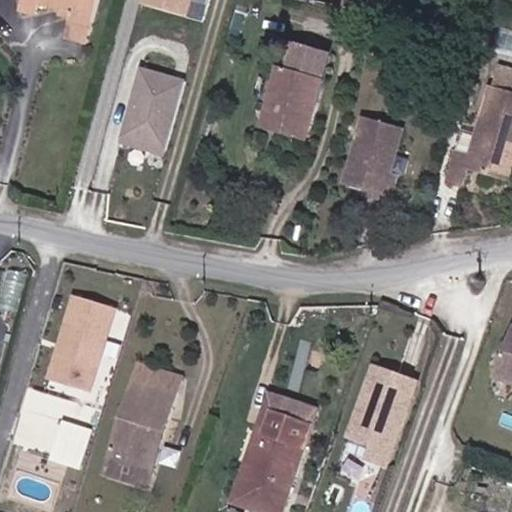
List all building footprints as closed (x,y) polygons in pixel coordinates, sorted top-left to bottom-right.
[(89,34),(98,0),(22,0),(22,7),(36,9),(37,5),(60,12),(72,14),(71,18),(69,29),(89,34)] [(198,0),(143,0),(143,1),(205,19),(209,3),(198,0)] [(373,19),(378,0),(342,0),(339,10),(373,19)] [(22,7),(19,13),(35,16),(36,9),(22,7)] [(511,28),(506,26),(499,48),(511,52),(511,28)] [(69,29),(66,38),(86,44),(89,34),(69,29)] [(266,116),(308,129),(329,54),(295,44),(287,72),(280,70),(266,116)] [(168,147),(187,79),(143,66),(122,140),(142,145),(141,148),(150,150),(153,143),(168,147)] [(454,151),(445,179),(462,184),(467,168),(507,180),(511,163),(511,69),(499,66),(494,86),(490,85),(470,155),(454,151)] [(266,116),(263,128),(305,140),(308,129),(266,116)] [(344,186),(364,192),(372,194),(370,200),(387,205),(396,175),(388,173),(401,129),(364,119),(344,186)] [(372,194),(364,192),(362,198),(370,200),(372,194)] [(94,371),(112,311),(71,298),(46,382),(80,392),(84,377),(94,371)] [(511,325),(493,375),(511,381),(511,325)] [(134,379),(177,392),(182,377),(139,364),(134,379)] [(369,445),(364,460),(383,466),(412,382),(369,368),(345,437),(369,445)] [(80,392),(88,394),(94,371),(84,377),(80,392)] [(147,488),(177,392),(134,379),(104,474),(147,488)] [(301,419),(305,405),(272,394),(259,431),(267,433),(275,409),(301,419)] [(319,410),(305,405),(301,419),(275,409),(267,433),(259,431),(249,460),(258,462),(248,493),(286,507),(297,475),(291,473),(301,445),(307,447),(319,410)] [(80,469),(90,435),(61,426),(51,460),(80,469)] [(297,475),(307,447),(301,445),(291,473),(297,475)] [(258,462),(249,460),(239,490),(248,493),(258,462)] [(248,493),(239,490),(235,503),(262,511),(283,511),(286,507),(248,493)]
